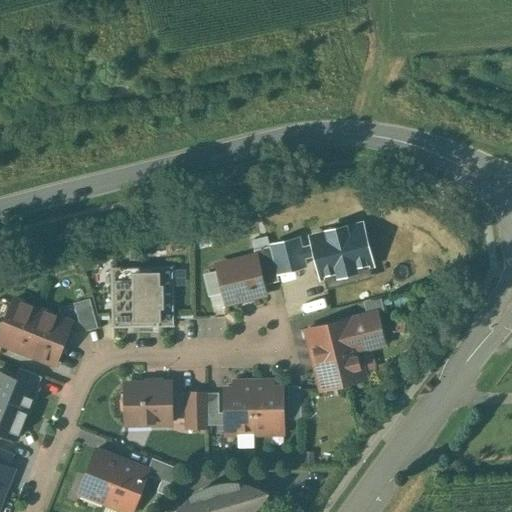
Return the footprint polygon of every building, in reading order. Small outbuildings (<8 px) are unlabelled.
[(362,225),(345,229),(345,227),(329,231),(329,233),(311,238),(321,277),(324,276),(339,272),(339,275),(356,271),(355,268),(370,265),(372,264),(362,225)] [(270,246),(277,274),(307,267),(299,236),(269,243),(270,246)] [(270,246),(253,250),(255,256),(256,256),(263,285),(278,281),(277,274),(270,246)] [(255,256),(217,265),(218,270),(223,292),(226,302),(265,293),(263,285),(256,256),(255,256)] [(339,272),(324,276),(327,290),(373,278),(370,265),(355,268),(356,271),(339,275),(339,272)] [(171,267),(112,268),(113,325),(172,324),(171,267)] [(209,295),(223,292),(218,270),(203,273),(209,295)] [(38,308),(13,299),(0,332),(0,342),(21,351),(38,308)] [(71,321),(38,308),(21,351),(54,364),(71,321)] [(376,312),(306,329),(321,389),(359,380),(364,372),(358,350),(384,344),(376,312)] [(40,378),(0,363),(0,395),(30,406),(40,378)] [(267,387),(267,380),(253,381),(254,434),(271,433),(271,431),(283,430),(282,387),(267,387)] [(254,434),(253,381),(239,381),(239,387),(225,388),(225,412),(226,424),(226,432),(238,431),(238,434),(254,434)] [(171,423),(170,382),(125,383),(125,395),(121,399),(121,408),(125,412),(126,423),(128,423),(128,417),(150,417),(150,423),(171,423)] [(301,406),(300,386),(288,387),(288,407),(301,406)] [(206,392),(186,392),(187,428),(207,427),(207,413),(206,393),(206,392)] [(219,412),(218,392),(206,393),(207,413),(219,412)] [(0,430),(20,437),(30,406),(0,395),(0,430)] [(301,418),(301,406),(288,407),(289,419),(301,418)] [(226,424),(225,412),(219,412),(207,413),(207,425),(226,424)] [(254,446),(254,434),(238,434),(239,446),(254,446)] [(0,448),(0,462),(10,467),(15,454),(0,448)] [(130,511),(148,468),(97,448),(79,494),(124,511),(130,511)] [(0,492),(4,494),(14,468),(10,467),(0,462),(0,492)] [(176,510),(174,511),(253,511),(262,504),(269,492),(256,486),(242,483),(230,483),(222,484),(213,485),(200,490),(187,499),(176,510)]
